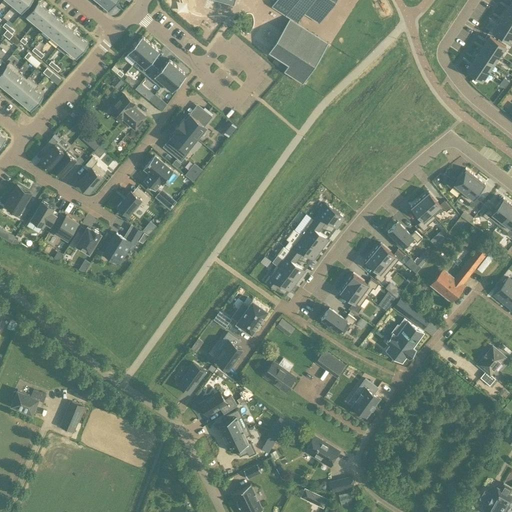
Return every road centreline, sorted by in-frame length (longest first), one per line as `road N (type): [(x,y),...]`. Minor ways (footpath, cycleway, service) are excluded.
road 1 (residential): [(222,511),(175,421),(112,380),(0,283)]
road 2 (residential): [(511,186),(449,138),(365,215),(290,311)]
road 3 (residential): [(398,511),(362,481),(359,452),(419,357),(476,291)]
road 4 (residential): [(474,0),(441,55),(460,84),(511,129)]
road 5 (residential): [(92,205),(183,89)]
road 6 (residential): [(118,31),(24,138)]
